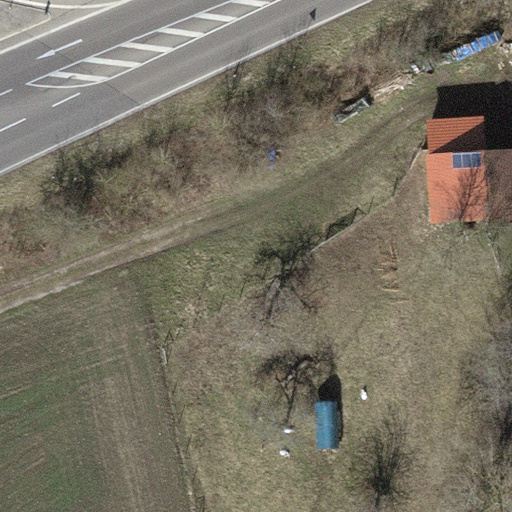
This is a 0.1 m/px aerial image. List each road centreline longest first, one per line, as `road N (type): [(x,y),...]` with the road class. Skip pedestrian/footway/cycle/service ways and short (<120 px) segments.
road 1 (track): [(0,287),(424,106)]
road 2 (primary): [(238,7),(0,112)]
